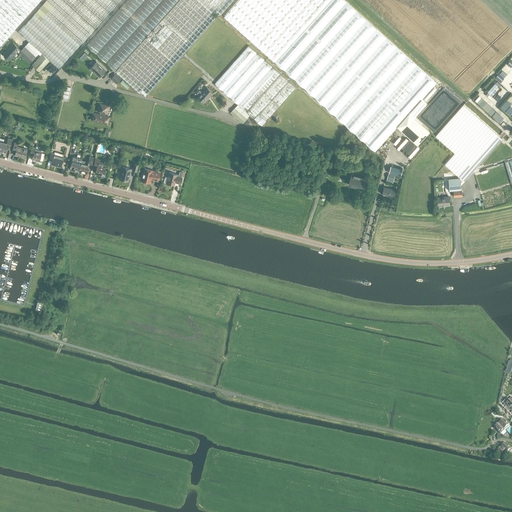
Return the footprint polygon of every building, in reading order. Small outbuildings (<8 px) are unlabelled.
[(0,0),(0,45),(40,0),(0,0)] [(46,0),(18,32),(29,41),(40,52),(42,54),(50,60),(59,68),(60,67),(80,45),(47,15),(54,7),(46,0)] [(46,0),(54,7),(47,15),(80,45),(120,0),(46,0)] [(126,0),(87,45),(143,95),(145,95),(216,16),(215,15),(198,0),(126,0)] [(198,0),(215,15),(218,11),(221,14),(233,0),(198,0)] [(437,83),(344,0),(238,0),(224,16),(369,146),(375,151),(381,145),(397,127),(411,139),(409,140),(402,147),(409,154),(416,147),(416,146),(417,145),(418,145),(430,131),(415,117),(427,104),(422,99),(437,83)] [(30,63),(36,57),(40,52),(29,41),(24,46),(24,47),(21,50),(13,43),(3,54),(10,59),(17,51),(30,63)] [(296,87),(249,45),(215,83),(229,96),(238,104),(250,115),(262,125),(296,87)] [(83,60),(88,55),(85,52),(80,58),(83,60)] [(40,72),(50,60),(42,54),(32,65),(40,72)] [(509,67),(511,63),(511,62),(510,61),(498,73),(504,78),(511,69),(509,67)] [(105,70),(102,68),(96,62),(91,68),(100,76),(105,70)] [(116,73),(111,79),(117,84),(122,79),(116,73)] [(492,96),(497,91),(495,89),(498,85),(495,82),(487,91),(492,96)] [(434,86),(423,98),(426,100),(437,88),(434,86)] [(207,87),(202,92),(200,90),(197,93),(199,95),(198,96),(205,102),(213,93),(207,87)] [(500,114),(479,95),(475,100),(496,119),(500,114)] [(107,124),(109,117),(105,116),(105,113),(106,113),(108,106),(100,104),(98,112),(101,112),(100,115),(93,113),(91,120),(107,124)] [(250,115),(238,104),(235,108),(231,112),(243,123),(248,125),(250,121),(247,118),(250,115)] [(461,177),(461,185),(502,138),(464,104),(436,136),(455,153),(445,164),(457,175),(456,176),(458,178),(461,177)] [(4,138),(0,151),(2,151),(2,152),(6,153),(6,152),(8,145),(10,146),(12,139),(8,138),(7,139),(4,138)] [(18,143),(17,143),(14,142),(12,150),(15,151),(14,155),(25,157),(27,149),(17,146),(18,143)] [(44,153),(41,153),(41,151),(35,150),(35,148),(32,147),(30,153),(34,154),(32,159),(39,161),(39,160),(42,160),(44,153)] [(61,167),(63,160),(64,154),(54,152),(54,154),(51,153),(49,160),(52,160),(51,164),(61,167)] [(79,171),(82,160),(82,158),(73,156),(70,166),(72,167),(72,166),(74,167),(73,170),(79,171)] [(89,157),(88,162),(82,160),(79,171),(80,171),(87,173),(89,166),(91,166),(93,158),(89,157)] [(104,174),(106,167),(102,166),(104,162),(98,161),(98,159),(95,158),(93,168),(96,169),(95,172),(100,174),(101,173),(104,174)] [(389,172),(401,176),(403,169),(391,166),(389,172)] [(128,181),(131,169),(123,167),(120,179),(128,181)] [(153,171),(144,168),(143,173),(142,173),(142,176),(141,181),(144,181),(144,182),(145,183),(146,183),(147,183),(147,182),(150,183),(151,179),(158,181),(160,173),(153,171)] [(179,175),(169,172),(166,183),(174,185),(175,182),(177,182),(176,182),(180,184),(182,177),(181,177),(183,172),(180,171),(179,175)] [(365,189),(368,178),(352,174),(349,185),(365,189)] [(462,189),(461,185),(461,177),(458,178),(448,179),(449,191),(454,190),(462,189)] [(394,197),(396,190),(384,187),(382,193),(394,197)] [(439,205),(450,204),(449,196),(438,197),(439,205)] [(511,416),(511,398),(510,396),(501,405),(511,416)] [(509,426),(503,419),(499,423),(505,430),(509,426)] [(505,430),(499,423),(495,427),(501,434),(505,430)] [(510,448),(505,443),(501,447),(506,453),(510,448)] [(502,457),(506,453),(501,447),(497,451),(502,457)]
